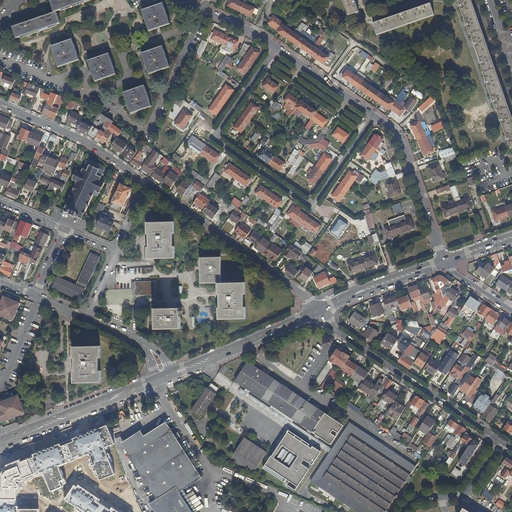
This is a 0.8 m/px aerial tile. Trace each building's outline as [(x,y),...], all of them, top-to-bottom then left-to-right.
[(51,0),(55,11),(13,25),(17,37),(61,21),(57,10),(85,0),(51,0)] [(236,0),(228,0),(226,5),(238,11),(241,3),(236,0)] [(357,0),(344,0),(349,13),(360,10),(357,0)] [(459,0),(472,33),(473,33),(486,71),(485,72),(495,102),(498,110),(500,110),(509,137),(511,144),(511,109),(495,63),(486,36),(478,13),(473,0),(459,0)] [(164,1),(143,9),(150,30),(171,23),(164,1)] [(375,21),(379,34),(436,15),(432,2),(375,21)] [(241,3),(238,11),(250,17),(251,13),(255,15),(257,10),(241,3)] [(296,11),(293,9),(287,18),(290,20),(296,11)] [(273,16),(267,23),(278,31),(283,24),(283,23),(273,16)] [(302,30),(305,25),(302,23),(297,30),(295,29),(293,32),(290,30),(285,38),(292,43),(302,30)] [(278,31),(277,32),(285,38),(290,30),(283,24),(278,31)] [(309,35),(302,30),(292,43),(300,48),(307,37),(309,35)] [(221,44),(225,35),(217,31),(212,32),(209,39),(221,44)] [(237,41),(225,35),(221,44),(218,48),(227,52),(230,51),(231,49),(233,50),(237,41)] [(307,37),(300,48),(307,54),(313,46),(315,42),(307,37)] [(316,48),(321,39),(319,37),(315,42),(313,46),(316,48)] [(71,38),(50,46),(57,67),(78,59),(71,38)] [(205,42),(201,40),(196,51),(200,53),(205,42)] [(140,53),(147,74),(169,67),(161,45),(140,53)] [(313,46),(307,54),(315,59),(321,51),(316,48),(313,46)] [(251,47),(244,58),(251,64),(259,52),(251,47)] [(321,51),(315,59),(323,65),(329,57),(327,56),(321,51)] [(326,67),(335,55),(330,52),(327,56),(329,57),(323,65),(326,67)] [(108,53),(87,60),(94,81),(115,74),(108,53)] [(229,58),(226,55),(220,63),(221,65),(222,64),(224,66),(227,62),(229,58)] [(251,64),(244,58),(237,68),(245,73),(251,64)] [(370,69),(372,65),(369,62),(364,69),(368,72),(370,69)] [(379,64),(374,62),(372,65),(370,69),(374,71),(379,64)] [(343,66),(337,74),(349,83),(354,75),(343,66)] [(362,80),(354,75),(349,83),(357,88),(362,80)] [(4,77),(0,85),(3,86),(5,83),(9,84),(7,88),(11,89),(14,81),(4,77)] [(268,78),(262,86),(273,93),(278,86),(268,78)] [(362,80),(357,88),(364,93),(370,85),(368,84),(369,82),(365,79),(363,81),(362,80)] [(27,84),(22,96),(24,96),(26,93),(33,96),(31,101),(33,102),(35,98),(39,88),(36,87),(34,90),(31,89),(33,86),(27,84)] [(226,84),(217,97),(224,102),(233,89),(226,84)] [(143,85),(122,92),(129,112),(150,105),(143,85)] [(370,85),(364,93),(372,99),(378,90),(370,85)] [(14,88),(10,98),(18,102),(20,97),(15,95),(17,90),(14,88)] [(45,91),(39,88),(35,98),(41,100),(45,91)] [(378,90),(372,99),(379,104),(385,96),(382,94),(384,91),(379,88),(378,90)] [(47,118),(57,95),(51,93),(51,94),(42,115),(42,116),(47,118)] [(300,101),(289,93),(284,100),(286,103),(284,106),(284,107),(288,110),(286,113),(287,114),(289,116),(296,107),(300,101)] [(176,94),(173,101),(181,106),(184,100),(176,94)] [(385,96),(379,104),(387,109),(388,108),(393,100),(394,98),(389,94),(387,97),(385,96)] [(53,120),(62,98),(62,97),(57,95),(47,118),(53,120)] [(393,100),(388,108),(398,115),(404,108),(408,111),(415,101),(409,96),(405,103),(401,100),(398,103),(393,100)] [(224,102),(217,97),(208,109),(215,115),(224,102)] [(304,113),(309,105),(301,99),(300,101),(296,107),(301,111),(298,115),(301,117),(304,113)] [(191,100),(189,104),(201,112),(203,109),(191,100)] [(259,107),(251,101),(242,114),(250,120),(259,107)] [(275,101),(270,108),(278,113),(280,110),(277,108),(280,105),(275,101)] [(309,105),(304,113),(311,118),(316,112),(317,110),(309,105)] [(192,114),(184,108),(175,122),(183,128),(192,114)] [(98,112),(93,110),(90,118),(95,120),(98,112)] [(78,115),(70,112),(66,121),(74,124),(78,115)] [(108,129),(112,123),(113,121),(99,112),(98,112),(95,120),(92,126),(88,135),(98,142),(100,140),(103,135),(106,131),(108,129)] [(311,118),(311,119),(322,128),(328,120),(316,112),(311,118)] [(250,120),(242,114),(233,127),(241,133),(250,120)] [(6,126),(9,120),(0,116),(0,126),(5,129),(6,126)] [(419,121),(410,125),(418,140),(426,136),(420,123),(423,122),(421,117),(418,119),(419,121)] [(92,126),(79,121),(76,130),(88,135),(92,126)] [(433,133),(444,128),(441,121),(430,126),(433,133)] [(120,129),(112,123),(108,129),(111,131),(113,129),(118,132),(120,129)] [(31,132),(31,131),(22,127),(18,137),(27,141),(31,132)] [(338,127),(333,134),(343,142),(349,135),(338,127)] [(5,131),(0,142),(0,146),(5,148),(10,137),(9,136),(10,133),(5,131)] [(254,142),(260,134),(256,131),(250,140),(254,142)] [(43,137),(31,132),(27,141),(27,142),(38,147),(39,146),(39,144),(43,137)] [(321,132),(317,138),(308,141),(309,145),(311,145),(319,142),(323,137),(325,135),(321,132)] [(384,138),(376,133),(368,144),(376,150),(377,147),(381,149),(384,144),(381,142),(384,138)] [(192,136),(186,144),(200,154),(205,146),(192,136)] [(426,136),(418,140),(424,154),(432,150),(426,136)] [(323,137),(319,142),(320,142),(327,147),(330,143),(323,137)] [(116,138),(111,146),(121,154),(126,146),(127,145),(116,138)] [(327,147),(320,142),(317,147),(318,147),(324,151),(327,147)] [(149,148),(143,143),(140,148),(147,152),(147,151),(149,148)] [(376,150),(368,144),(361,154),(369,160),(370,158),(373,160),(377,154),(374,152),(376,150)] [(44,149),(39,146),(38,147),(31,165),(36,167),(40,159),(44,149)] [(135,153),(126,146),(121,154),(130,160),(135,153)] [(205,146),(200,154),(213,163),(219,155),(205,146)] [(454,153),(451,146),(437,152),(440,158),(442,157),(454,153)] [(264,148),(258,155),(268,163),(274,155),(264,148)] [(298,151),(294,149),(287,161),(291,163),(298,151)] [(156,151),(154,150),(151,153),(141,168),(150,175),(153,170),(147,166),(155,156),(154,155),(156,151)] [(138,154),(137,153),(131,162),(139,167),(142,163),(140,161),(138,160),(141,156),(143,153),(140,151),(138,154)] [(174,153),(170,158),(176,162),(180,157),(174,153)] [(332,158),(325,153),(316,166),(323,171),(332,158)] [(455,158),(454,153),(442,157),(444,162),(455,158)] [(43,160),(40,159),(36,167),(42,170),(48,157),(48,155),(45,154),(43,160)] [(274,155),(268,163),(279,171),(285,163),(274,155)] [(292,175),(302,159),(298,156),(288,173),(292,175)] [(42,170),(41,171),(45,173),(53,176),(55,172),(57,167),(59,162),(48,157),(42,170)] [(59,162),(57,167),(63,170),(63,169),(67,161),(67,160),(61,158),(59,162)] [(169,160),(165,158),(163,160),(172,167),(174,164),(169,160)] [(76,183),(63,210),(66,212),(67,213),(77,218),(78,217),(82,219),(93,195),(97,197),(98,193),(100,194),(105,185),(99,182),(105,170),(103,166),(90,160),(87,161),(81,173),(76,171),(71,180),(76,183)] [(18,162),(17,165),(28,170),(30,167),(18,162)] [(229,163),(224,171),(233,178),(239,170),(229,163)] [(167,175),(163,180),(163,181),(166,183),(171,186),(177,177),(180,178),(185,171),(174,164),(172,167),(167,175)] [(438,164),(428,167),(433,181),(446,176),(445,175),(444,175),(444,173),(445,173),(444,171),(441,172),(438,164)] [(323,171),(316,166),(307,178),(314,184),(323,171)] [(391,166),(385,168),(387,174),(388,177),(394,175),(391,166)] [(157,168),(151,176),(161,183),(163,180),(167,175),(157,168)] [(190,168),(186,173),(195,179),(204,185),(208,179),(204,176),(203,177),(190,168)] [(62,174),(59,179),(66,182),(71,170),(68,169),(67,171),(63,169),(63,170),(62,174)] [(239,170),(233,178),(245,186),(250,178),(239,170)] [(353,173),(350,170),(341,183),(349,189),(355,180),(360,183),(364,178),(354,171),(353,173)] [(373,174),(371,176),(378,181),(387,178),(388,177),(387,174),(382,176),(374,171),(372,173),(373,174)] [(12,178),(0,173),(0,184),(3,185),(2,187),(7,189),(8,186),(12,178)] [(219,176),(214,173),(205,186),(210,189),(219,176)] [(49,184),(51,180),(44,177),(41,175),(40,178),(41,178),(40,180),(49,184)] [(59,179),(53,176),(51,180),(49,184),(47,191),(51,193),(53,188),(62,192),(66,182),(59,179)] [(375,185),(378,181),(371,176),(369,179),(372,181),(371,182),(375,185)] [(396,179),(386,182),(389,191),(386,193),(386,194),(387,194),(388,195),(387,196),(388,198),(400,193),(400,191),(401,191),(400,188),(399,189),(396,179)] [(32,193),(36,183),(27,180),(23,189),(32,193)] [(114,182),(109,180),(103,193),(107,195),(114,182)] [(184,194),(190,186),(182,180),(175,190),(183,195),(184,194)] [(190,186),(184,194),(187,196),(191,191),(193,192),(195,190),(196,191),(196,190),(197,191),(198,190),(200,192),(204,187),(194,180),(190,186)] [(349,189),(341,183),(332,196),(340,201),(349,189)] [(120,184),(109,206),(120,212),(131,189),(120,184)] [(261,185),(255,193),(265,200),(271,192),(261,185)] [(449,188),(448,185),(434,189),(436,193),(448,189),(448,190),(450,190),(449,188)] [(19,191),(8,186),(7,189),(5,194),(16,199),(19,191)] [(455,186),(449,188),(450,190),(454,201),(458,212),(472,207),(467,194),(466,194),(466,195),(464,196),(464,195),(462,196),(463,198),(459,199),(455,186)] [(265,200),(264,202),(275,210),(282,200),(271,192),(265,200)] [(37,194),(32,193),(28,202),(33,204),(37,194)] [(107,195),(103,193),(99,201),(103,203),(107,195)] [(200,193),(193,202),(204,209),(208,203),(210,200),(200,193)] [(244,205),(250,197),(246,195),(241,203),(244,205)] [(234,198),(230,203),(236,207),(237,208),(241,203),(234,198)] [(52,211),(57,201),(52,199),(48,210),(52,211)] [(440,204),(444,216),(458,212),(454,201),(454,202),(453,199),(448,201),(448,203),(446,204),(445,202),(444,202),(444,203),(442,204),(441,203),(440,204)] [(105,205),(98,202),(94,212),(100,215),(105,205)] [(219,210),(208,203),(204,209),(202,211),(213,218),(219,210)] [(236,207),(230,203),(227,208),(232,212),(236,207)] [(294,206),(287,215),(300,224),(307,215),(294,206)] [(237,208),(236,207),(232,212),(229,217),(239,225),(240,223),(246,214),(237,208)] [(490,209),(494,221),(508,216),(505,207),(497,209),(496,207),(490,209)] [(380,220),(377,210),(371,212),(373,222),(380,220)] [(277,217),(273,214),(264,227),(267,229),(268,230),(277,217)] [(307,215),(300,224),(314,233),(320,225),(307,215)] [(397,222),(400,232),(414,227),(409,215),(408,215),(408,216),(406,216),(404,216),(405,219),(397,222)] [(113,222),(100,216),(96,226),(109,232),(113,222)] [(281,219),(278,216),(277,217),(268,230),(273,233),(274,231),(273,230),(281,219)] [(349,223),(341,218),(331,232),(339,237),(349,223)] [(386,237),(400,232),(397,222),(396,219),(393,220),(393,223),(388,225),(387,222),(385,223),(386,224),(384,224),(382,224),(386,237)] [(7,220),(7,221),(6,223),(3,230),(9,233),(9,235),(13,237),(14,237),(15,233),(19,224),(7,220)] [(175,221),(147,222),(147,233),(149,233),(149,246),(147,247),(148,259),(176,257),(176,246),(174,246),(173,233),(175,233),(175,221)] [(27,237),(31,226),(21,222),(18,229),(20,230),(19,233),(24,235),(24,236),(27,237)] [(250,230),(240,223),(239,225),(234,232),(244,239),(250,230)] [(40,231),(34,243),(43,247),(48,235),(40,231)] [(270,245),(271,244),(253,232),(248,240),(255,245),(253,247),(264,254),(270,245)] [(370,244),(378,241),(376,234),(368,237),(370,244)] [(276,236),(272,242),(275,243),(277,245),(281,239),(276,236)] [(312,245),(305,240),(298,250),(301,253),(305,256),(312,245)] [(281,252),(270,245),(264,254),(275,261),(281,252)] [(298,250),(290,245),(282,256),(286,259),(287,260),(288,258),(289,257),(295,261),(296,260),(300,254),(301,253),(298,250)] [(15,249),(9,247),(8,249),(7,251),(19,256),(21,252),(15,249)] [(33,247),(29,255),(31,256),(28,261),(35,264),(42,250),(35,247),(33,247)] [(360,258),(363,268),(377,263),(372,251),(371,251),(371,252),(370,252),(369,252),(368,252),(369,255),(360,258)] [(29,255),(21,252),(19,256),(17,260),(21,262),(22,262),(22,260),(28,263),(28,261),(31,256),(29,255)] [(475,271),(486,278),(487,276),(498,260),(496,253),(490,255),(490,257),(493,257),(494,260),(490,264),(487,262),(482,268),(479,265),(475,271)] [(307,258),(300,254),(296,260),(299,262),(299,263),(302,265),(307,258)] [(77,284),(59,275),(53,287),(81,300),(84,294),(85,292),(84,292),(99,260),(90,256),(77,284)] [(223,257),(201,257),(202,283),(219,282),(219,294),(221,294),(221,307),(219,307),(220,319),(247,318),(247,306),(246,306),(246,293),(247,293),(247,281),(223,282),(223,257)] [(350,273),(363,268),(360,258),(351,261),(350,258),(349,259),(349,260),(347,261),(346,260),(345,260),(350,273)] [(0,267),(0,268),(0,272),(10,277),(13,270),(6,267),(8,263),(5,262),(6,260),(4,259),(2,265),(0,267)] [(498,260),(487,276),(491,279),(500,266),(498,260)] [(332,263),(329,266),(337,271),(339,268),(332,263)] [(297,272),(289,266),(284,273),(293,279),(296,274),(297,272)] [(298,277),(305,282),(312,273),(305,268),(304,269),(301,267),(297,272),(300,274),(299,276),(298,277)] [(324,273),(313,278),(317,288),(328,284),(324,273)] [(439,275),(435,277),(439,288),(449,281),(439,275)] [(511,290),(511,282),(501,275),(496,282),(511,292),(511,290)] [(434,302),(436,306),(442,297),(440,292),(439,288),(435,277),(431,278),(435,289),(430,291),(434,302)] [(154,281),(130,282),(130,289),(134,288),(134,296),(155,295),(154,281)] [(411,297),(408,298),(410,306),(412,310),(415,309),(412,301),(421,298),(418,289),(417,288),(415,284),(407,287),(411,297)] [(427,286),(418,289),(421,298),(422,301),(431,298),(427,286)] [(459,293),(449,286),(448,288),(444,294),(445,294),(440,302),(444,304),(449,297),(454,300),(457,295),(459,293)] [(467,299),(456,315),(459,316),(463,311),(462,311),(464,307),(470,311),(472,309),(475,304),(477,306),(481,299),(471,292),(470,293),(467,299)] [(385,303),(383,304),(387,314),(389,321),(392,320),(388,307),(394,305),(396,310),(400,309),(396,298),(394,294),(389,296),(385,297),(383,298),(385,303)] [(408,298),(406,294),(396,298),(400,309),(400,310),(410,306),(408,298)] [(459,297),(457,295),(454,300),(449,307),(450,308),(446,313),(450,315),(444,323),(440,321),(438,323),(446,329),(457,313),(450,308),(452,306),(453,306),(459,297)] [(0,315),(12,321),(19,303),(3,296),(0,302),(0,315)] [(383,304),(382,302),(379,303),(379,302),(368,306),(371,316),(382,313),(383,315),(387,314),(383,304)] [(490,308),(482,302),(477,310),(485,316),(490,308)] [(182,307),(156,307),(157,327),(183,327),(182,312),(184,312),(184,309),(182,309),(182,307)] [(485,316),(483,318),(491,323),(498,313),(490,308),(485,316)] [(354,312),(349,321),(360,328),(366,319),(354,312)] [(503,329),(509,321),(502,316),(494,327),(502,332),(503,329)] [(511,334),(511,322),(509,321),(503,329),(511,335),(511,334)] [(371,322),(368,326),(369,327),(364,335),(373,341),(378,332),(371,327),(373,324),(374,325),(376,323),(371,322)] [(419,327),(419,326),(411,325),(407,331),(413,335),(415,333),(419,327)] [(435,328),(444,334),(446,331),(437,325),(435,328)] [(464,347),(474,332),(472,330),(473,328),(470,326),(469,329),(466,327),(460,336),(463,338),(459,344),(462,345),(464,347)] [(444,334),(435,328),(433,331),(442,337),(444,334)] [(379,342),(389,349),(396,339),(385,332),(379,342)] [(277,351),(281,360),(288,357),(290,362),(285,364),(304,377),(313,362),(322,349),(318,346),(313,335),(277,351)] [(412,363),(420,352),(412,346),(417,338),(413,335),(410,341),(403,351),(397,361),(409,368),(412,363)] [(403,351),(410,341),(406,338),(404,340),(400,337),(395,346),(403,351)] [(102,345),(75,346),(75,357),(76,357),(77,370),(75,370),(76,382),(103,381),(103,369),(102,370),(101,356),(103,356),(102,345)] [(268,353),(261,348),(258,352),(265,357),(268,353)] [(346,360),(347,357),(344,355),(344,354),(335,349),(328,359),(333,362),(341,367),(344,363),(346,360)] [(448,349),(439,364),(447,369),(456,354),(448,349)] [(448,372),(456,377),(457,376),(458,374),(466,362),(470,356),(462,351),(461,353),(459,356),(456,360),(448,372)] [(420,352),(412,363),(420,368),(427,356),(420,352)] [(490,352),(484,361),(485,361),(492,366),(494,362),(493,361),(496,357),(490,352)] [(438,365),(428,358),(422,368),(432,375),(438,365)] [(350,376),(356,367),(346,360),(344,363),(341,367),(340,369),(347,374),(347,375),(350,377),(350,376)] [(343,426),(249,363),(248,362),(247,361),(234,381),(235,381),(308,429),(312,432),(315,434),(319,437),(330,444),(343,426)] [(492,366),(485,361),(484,363),(494,370),(496,368),(492,366)] [(466,362),(458,374),(461,376),(469,364),(466,362)] [(367,373),(357,366),(356,367),(350,376),(360,383),(363,379),(367,373)] [(324,367),(313,383),(317,386),(322,378),(328,369),(324,367)] [(462,377),(465,379),(470,370),(468,368),(462,377)] [(504,374),(502,373),(496,368),(494,370),(492,375),(502,381),(504,378),(506,375),(504,374)] [(470,370),(465,379),(459,388),(463,391),(470,379),(469,379),(471,375),(471,374),(473,371),(471,369),(470,370)] [(326,379),(333,382),(337,373),(330,370),(326,379)] [(477,373),(462,397),(472,404),(477,397),(473,394),(476,389),(474,388),(482,376),(477,373)] [(462,378),(457,376),(456,377),(448,390),(452,393),(462,378)] [(383,381),(379,378),(374,386),(368,394),(367,396),(372,400),(378,391),(376,390),(383,381)] [(387,389),(392,380),(388,378),(380,390),(384,393),(387,389)] [(374,386),(363,379),(360,383),(358,387),(368,394),(374,386)] [(338,395),(344,386),(336,380),(332,386),(337,390),(335,393),(338,395)] [(206,388),(191,410),(201,417),(216,394),(206,388)] [(511,388),(507,396),(507,397),(508,397),(503,404),(511,409),(511,407),(511,399),(511,396),(511,388)] [(397,396),(387,389),(384,393),(381,398),(392,405),(395,400),(397,396)] [(472,404),(476,407),(475,408),(478,410),(480,407),(480,408),(487,397),(488,396),(484,393),(483,395),(482,396),(479,394),(477,397),(472,404)] [(490,400),(487,404),(488,404),(481,414),(489,419),(496,409),(490,406),(498,395),(494,393),(490,400)] [(0,423),(26,413),(19,395),(0,402),(0,409),(0,411),(2,410),(3,414),(0,415),(0,423)] [(416,413),(419,409),(418,408),(423,401),(415,396),(407,408),(409,409),(412,405),(414,406),(412,410),(416,413)] [(487,404),(490,400),(487,397),(480,408),(480,407),(478,410),(481,412),(487,404)] [(405,407),(395,400),(392,405),(387,412),(397,419),(405,407)] [(420,408),(419,409),(416,413),(416,414),(418,415),(419,413),(422,415),(428,405),(424,402),(420,408)] [(434,412),(431,409),(420,425),(428,431),(435,420),(436,419),(431,416),(434,412)] [(104,415),(107,422),(116,419),(113,411),(104,415)] [(511,417),(511,411),(508,418),(503,424),(501,427),(509,432),(511,427),(511,424),(509,423),(511,420),(511,419),(511,417)] [(378,426),(385,415),(381,413),(376,421),(369,416),(367,419),(378,426)] [(444,418),(439,415),(436,419),(435,420),(441,424),(444,418)] [(409,425),(409,424),(406,428),(411,430),(418,419),(415,416),(409,425)] [(457,424),(450,420),(444,427),(451,432),(457,424)] [(201,478),(165,422),(143,436),(142,434),(122,446),(142,477),(139,478),(144,486),(146,484),(156,499),(148,504),(153,511),(191,511),(178,492),(182,490),(201,478)] [(415,467),(349,423),(310,481),(355,511),(384,511),(394,497),(396,498),(397,495),(396,495),(415,467)] [(464,429),(458,424),(452,432),(455,434),(454,435),(457,438),(458,436),(459,437),(464,429)] [(19,488),(19,484),(17,482),(18,480),(20,481),(24,480),(23,478),(36,473),(37,474),(43,472),(51,492),(63,487),(60,481),(64,479),(59,465),(90,453),(93,462),(92,463),(95,471),(97,470),(101,480),(115,474),(104,447),(114,443),(107,425),(33,454),(34,457),(21,462),(20,459),(7,465),(0,475),(0,492),(0,499),(1,499),(1,506),(0,505),(0,511),(38,511),(39,509),(19,509),(19,505),(16,505),(16,501),(17,501),(17,488),(19,488)] [(392,427),(388,433),(396,439),(399,435),(395,432),(396,430),(392,427)] [(314,464),(322,452),(289,430),(266,465),(290,481),(287,485),(297,491),(311,469),(303,464),(306,459),(314,464)] [(122,446),(142,434),(140,431),(121,444),(122,446)] [(411,436),(404,432),(400,437),(407,442),(411,436)] [(464,432),(459,440),(466,445),(470,439),(467,437),(468,436),(467,435),(467,434),(464,432)] [(427,450),(437,436),(435,434),(433,437),(428,433),(423,442),(427,445),(425,448),(427,450)] [(448,437),(449,435),(446,433),(439,444),(442,446),(444,444),(448,437)] [(452,439),(448,437),(444,444),(447,446),(452,439)] [(267,453),(245,438),(231,459),(253,473),(267,453)] [(474,440),(459,463),(464,467),(480,444),(474,440)] [(423,443),(421,442),(415,451),(418,453),(423,446),(422,445),(423,443)] [(465,448),(457,442),(455,446),(453,449),(451,452),(449,455),(448,456),(451,458),(455,453),(460,456),(465,448)] [(427,454),(424,458),(426,459),(427,459),(432,462),(434,459),(427,454)] [(511,462),(511,461),(504,457),(501,462),(509,468),(511,462)] [(509,474),(509,472),(504,469),(499,476),(505,479),(509,474)] [(120,511),(112,507),(111,509),(99,501),(101,499),(79,484),(78,486),(74,484),(65,499),(77,507),(76,508),(81,511),(120,511)] [(178,492),(191,511),(196,511),(182,490),(178,492)]
